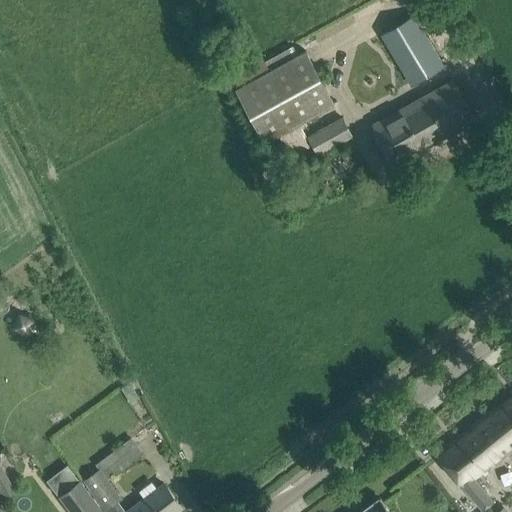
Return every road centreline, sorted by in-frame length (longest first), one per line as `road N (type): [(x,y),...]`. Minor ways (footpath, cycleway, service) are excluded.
road 1 (tertiary): [(265,511),(511,323)]
road 2 (track): [(511,143),(434,0)]
